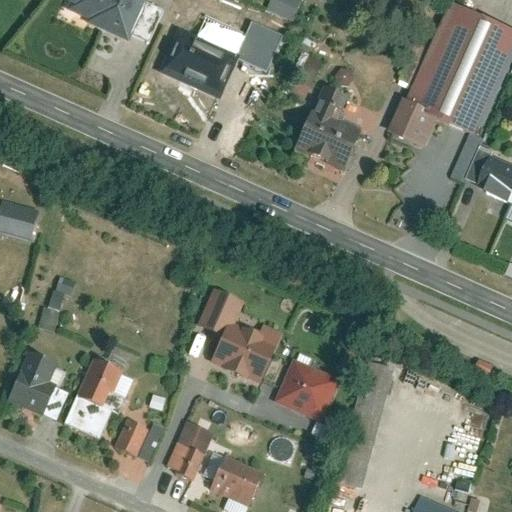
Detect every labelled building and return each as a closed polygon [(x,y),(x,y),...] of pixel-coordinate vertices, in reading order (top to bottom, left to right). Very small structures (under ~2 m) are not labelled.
[(131,43),(149,0),(71,0),(68,7),(93,18),(90,25),(131,43)] [(307,2),(302,0),(270,0),(267,8),(298,21),(307,2)] [(511,57),(511,29),(455,5),(412,104),(439,115),(480,133),(511,57)] [(271,71),(285,37),(254,23),(239,57),(271,71)] [(239,57),(179,32),(162,72),(222,98),(239,57)] [(332,122),(343,95),(323,87),(312,114),(332,122)] [(391,137),(424,151),(439,115),(412,104),(406,101),(391,137)] [(332,122),(312,114),(296,150),(346,171),(361,135),(332,122)] [(472,135),(455,176),(468,182),(470,179),(483,148),(486,141),(472,135)] [(494,153),(483,148),(470,179),(481,184),(493,156),(494,153)] [(511,164),(493,156),(481,184),(479,188),(511,202),(511,164)] [(41,210),(5,202),(0,224),(0,232),(34,241),(41,210)] [(42,329),(56,332),(66,292),(75,294),(78,281),(55,275),(42,329)] [(212,364),(262,386),(286,332),(265,323),(259,335),(238,326),(248,303),(215,288),(199,325),(224,336),(212,364)] [(32,352),(10,399),(59,422),(73,392),(63,387),(71,370),(32,352)] [(97,360),(65,424),(100,441),(114,413),(107,410),(116,392),(128,398),(137,379),(97,360)] [(297,361),(278,402),(323,423),(342,381),(297,361)] [(338,484),(364,491),(395,370),(368,363),(338,484)] [(153,410),(166,411),(168,397),(155,395),(153,410)] [(130,421),(118,447),(152,463),(168,429),(155,423),(151,431),(130,421)] [(189,421),(169,466),(184,472),(182,476),(195,482),(216,433),(189,421)] [(318,422),(313,435),(335,444),(340,431),(318,422)] [(266,475),(216,452),(205,475),(216,480),(211,490),(251,509),(266,475)] [(462,511),(426,495),(418,511),(462,511)]
